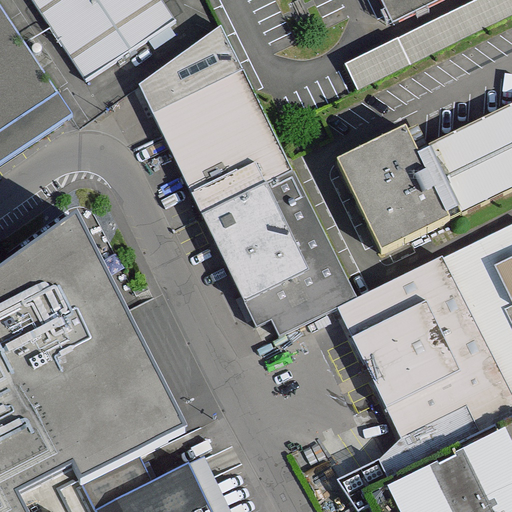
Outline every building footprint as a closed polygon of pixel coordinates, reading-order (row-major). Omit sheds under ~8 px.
[(33,0),(89,84),(178,24),(162,0),(33,0)] [(511,0),(478,0),(347,64),(360,92),(511,17),(511,0)] [(383,0),(395,24),(443,0),(383,0)] [(0,168),(74,120),(0,8),(0,168)] [(350,277),(245,74),(156,118),(257,321),(301,300),(350,277)] [(511,194),(511,108),(420,153),(409,131),(340,164),(386,257),(453,225),(452,224),(511,194)] [(0,275),(0,511),(95,511),(82,486),(140,456),(182,435),(76,222),(0,275)] [(511,381),(511,251),(455,279),(506,385),(511,381)] [(455,279),(443,253),(358,295),(350,277),(301,300),(312,322),(340,308),(403,436),(468,404),(486,436),(511,423),(511,397),(506,385),(455,279)] [(511,511),(511,423),(486,436),(368,497),(375,511),(511,511)] [(154,484),(140,456),(82,486),(95,511),(229,511),(203,460),(154,484)]
